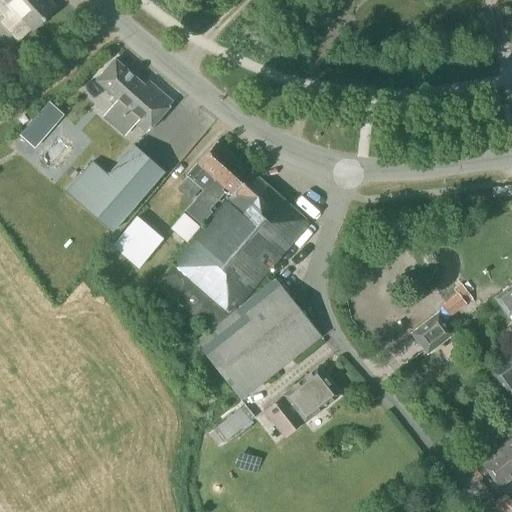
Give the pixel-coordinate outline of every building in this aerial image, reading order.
[(0,0),(0,14),(2,17),(0,19),(0,24),(17,42),(31,30),(32,31),(56,8),(48,0),(0,0)] [(144,84),(114,58),(94,81),(112,96),(108,100),(145,133),(172,101),(148,80),(144,84)] [(33,117),(18,135),(28,143),(43,125),(49,130),(63,114),(48,101),(33,117)] [(215,179),(235,157),(216,141),(197,163),(186,175),(203,190),(203,191),(214,179),(215,179)] [(164,172),(132,144),(106,173),(92,161),(65,192),(111,232),(164,172)] [(232,195),(252,172),(235,157),(215,179),(214,179),(203,191),(203,190),(184,211),(200,225),(211,212),(208,209),(223,192),(220,189),(222,186),(232,194),(232,195)] [(210,330),(236,309),(234,307),(267,270),(308,222),(252,172),(232,195),(232,194),(155,283),(210,330)] [(200,227),(183,213),(169,229),(186,243),(200,227)] [(136,216),(111,246),(138,268),(162,239),(163,239),(136,216)] [(511,278),(511,279),(511,280),(511,282),(493,298),(507,316),(511,312),(511,357),(490,374),(509,400),(511,397),(511,278)] [(274,279),(236,309),(210,330),(194,343),(240,400),(320,336),(274,279)] [(460,283),(453,288),(457,293),(465,304),(472,299),(460,283)] [(445,302),(440,306),(449,317),(454,313),(445,302)] [(455,333),(437,311),(409,333),(426,355),(455,333)] [(418,375),(408,362),(394,372),(404,385),(418,375)] [(338,395),(319,370),(316,368),(282,395),(262,411),(284,438),(304,422),(338,395)] [(254,418),(244,404),(213,429),(207,433),(217,446),(222,442),(223,443),(254,418)] [(511,434),(478,460),(498,487),(508,479),(511,483),(511,434)] [(232,464),(241,474),(257,460),(248,450),(232,464)]
